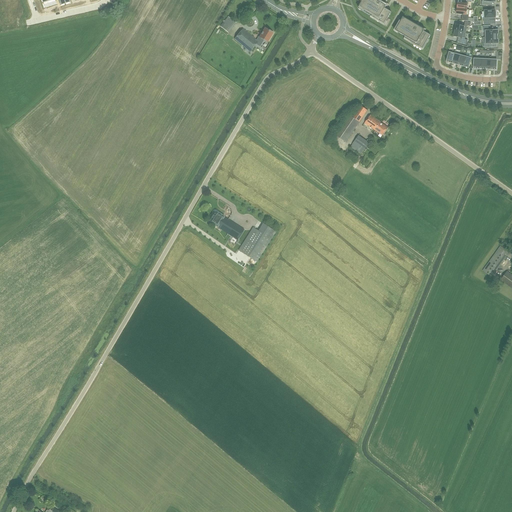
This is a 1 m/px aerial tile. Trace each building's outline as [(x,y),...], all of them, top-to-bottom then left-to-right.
[(379,21),(384,24),(391,12),(385,9),(387,5),(378,0),(358,0),(362,2),(358,8),(380,20),(379,21)] [(467,10),(457,9),(456,14),(463,15),(462,21),(468,21),(469,10),(467,9),(467,10)] [(496,16),(496,12),(495,12),(495,11),(495,10),(485,11),(484,11),(485,18),(484,18),(484,24),(493,24),(492,18),(495,18),(496,18),(495,17),(495,18),(495,16),(496,16)] [(236,23),(228,17),(220,26),(228,33),(236,23)] [(404,38),(422,49),(430,35),(424,31),(425,30),(403,17),(395,31),(405,36),(404,38)] [(454,31),(466,33),(467,26),(470,26),(471,23),(465,22),(464,26),(456,25),(455,27),(454,27),(454,31)] [(490,27),(483,28),(483,31),(486,31),(486,37),(497,37),(497,34),(498,34),(498,31),(493,31),(493,30),(490,30),(490,27)] [(243,29),(234,39),(250,52),(250,51),(251,50),(256,44),(260,47),(264,40),(268,42),(273,33),(265,28),(260,37),(259,36),(256,40),(243,29)] [(453,37),(460,38),(459,44),(466,45),(467,40),(465,39),(466,33),(454,31),(453,34),(454,35),(453,37)] [(497,37),(486,37),(486,43),(484,43),(484,47),(491,47),(491,44),(493,44),(498,43),(498,40),(497,40),(497,37)] [(446,62),(452,63),(454,54),(455,52),(449,51),(446,62)] [(463,66),(469,68),(472,57),(471,57),(471,54),(470,54),(467,53),(465,57),(463,66)] [(452,63),(457,65),(460,56),(454,54),(452,63)] [(457,65),(463,66),(465,57),(460,56),(457,65)] [(349,114),(335,135),(345,142),(367,110),(361,106),(353,117),(349,114)] [(365,123),(376,131),(376,130),(383,135),(388,128),(381,123),(381,122),(370,115),(365,123)] [(369,143),(358,136),(351,147),(361,154),(369,143)] [(217,227),(237,240),(244,230),(224,217),(216,211),(209,222),(217,227)] [(263,225),(259,231),(253,227),(238,250),(244,254),(257,262),(276,232),(264,224),(264,225),(263,225)] [(500,246),(482,271),(492,277),(509,252),(500,246)] [(511,274),(507,271),(500,281),(511,288),(511,274)]
